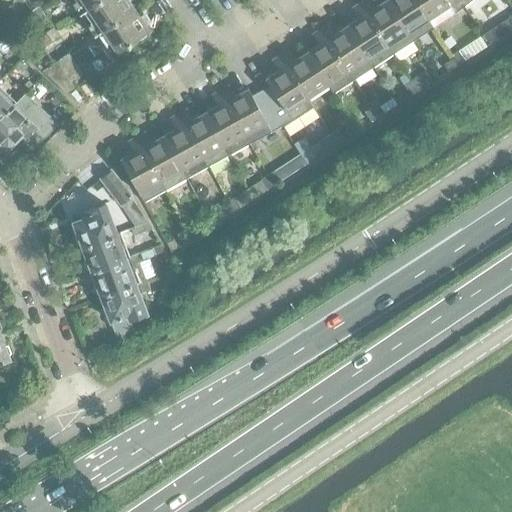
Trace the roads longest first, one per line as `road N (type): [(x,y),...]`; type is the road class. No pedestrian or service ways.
road 1 (primary): [(511,211),(37,511)]
road 2 (tertiary): [(83,417),(511,149)]
road 3 (motorway): [(150,511),(511,268)]
road 4 (unclassified): [(236,511),(511,327)]
road 5 (residential): [(12,223),(102,127),(209,46)]
road 6 (residential): [(83,417),(12,223)]
